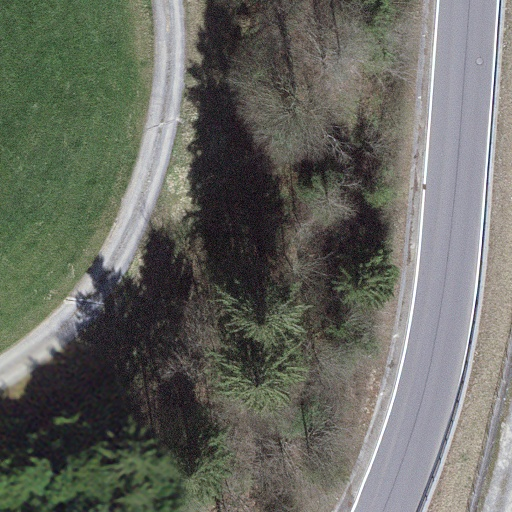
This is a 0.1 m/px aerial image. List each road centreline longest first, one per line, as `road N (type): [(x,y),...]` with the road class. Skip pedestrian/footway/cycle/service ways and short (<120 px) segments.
road 1 (track): [(0,390),(18,386),(136,236),(462,62)]
road 2 (secondary): [(381,511),(423,391),(444,290),(466,0)]
road 3 (residential): [(136,236),(181,95),(165,0)]
